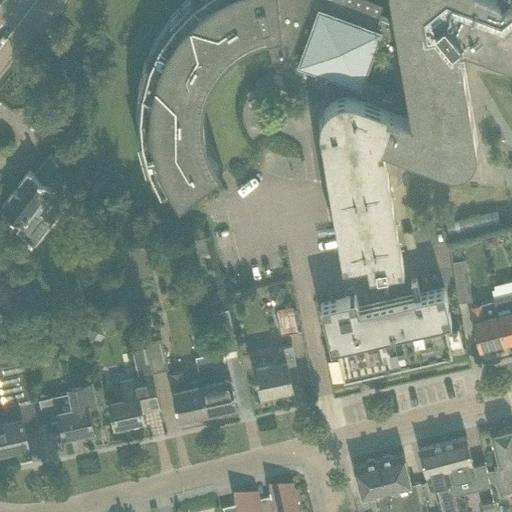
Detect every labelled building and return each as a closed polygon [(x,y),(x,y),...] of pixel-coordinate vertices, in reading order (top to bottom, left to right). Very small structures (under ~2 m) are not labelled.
[(186,0),(169,18),(155,38),(145,61),(137,90),(136,114),(138,139),(146,168),(156,192),(167,185),(178,199),(222,166),(220,164),(218,166),(217,163),(213,159),(211,154),(208,149),(206,144),(204,139),(203,136),(202,130),(201,124),(201,119),(201,116),(201,110),(201,105),(202,100),(203,95),(204,89),(205,87),(207,82),(209,77),(210,73),(212,71),(215,66),(218,61),(220,59),(224,55),(226,53),(228,51),(232,47),(236,43),(241,40),(246,37),(251,35),(256,33),(264,30),(274,69),(275,69),(284,73),(330,90),(331,87),(328,86),(333,74),(360,84),(379,32),(398,39),(394,17),(378,10),(380,4),(382,5),(383,3),(375,0),(186,0)] [(475,140),(461,58),(465,57),(469,55),(472,52),(474,49),(476,46),(511,59),(511,0),(391,0),(394,17),(398,39),(411,116),(393,109),(382,139),(383,142),(446,165),(449,166),(452,166),(454,166),(457,166),(460,165),(464,164),(468,161),(471,158),(474,154),(475,149),(476,145),(475,140)] [(403,262),(383,142),(382,139),(393,109),(357,95),(352,95),(348,95),(347,95),(342,96),(337,97),(334,99),(332,101),(331,102),(328,104),(326,106),(325,108),(323,110),(323,112),(322,113),(321,116),(320,119),(320,122),(320,125),(320,127),(320,130),(321,133),(342,259),(367,255),(369,268),(403,262)] [(29,169),(1,206),(16,219),(22,223),(29,213),(46,226),(75,188),(55,173),(63,163),(50,153),(35,174),(29,169)] [(472,299),(466,265),(452,267),(458,302),(472,299)] [(452,351),(444,320),(451,319),(444,288),(420,293),(416,279),(411,280),(414,295),(358,308),(355,295),(320,303),(330,347),(337,345),(344,376),(365,371),(364,365),(370,363),(371,370),(452,351)] [(491,284),(494,298),(511,293),(511,280),(511,279),(491,284)] [(511,294),(494,299),(505,341),(506,340),(507,344),(511,342),(511,294)] [(505,341),(494,299),(469,305),(473,320),(472,320),(479,347),(505,341)] [(276,308),(281,334),(296,331),(291,305),(276,308)] [(237,346),(227,308),(212,312),(221,350),(237,346)] [(86,322),(81,331),(89,335),(90,339),(98,339),(102,333),(98,325),(94,326),(86,322)] [(167,369),(164,353),(161,337),(145,341),(152,372),(167,369)] [(0,360),(21,356),(17,338),(0,341),(0,360)] [(295,363),(293,353),(291,344),(278,347),(280,360),(255,365),(252,351),(240,353),(243,368),(255,365),(256,373),(255,373),(255,377),(257,376),(261,393),(292,386),(287,365),(295,363)] [(160,406),(152,372),(146,346),(132,348),(138,375),(122,379),(126,395),(109,399),(110,405),(114,425),(144,418),(142,410),(159,407),(161,415),(162,414),(160,406)] [(226,360),(213,363),(212,356),(196,360),(200,379),(207,411),(210,411),(211,414),(223,411),(222,408),(237,405),(230,376),(229,376),(226,360)] [(8,419),(0,420),(0,449),(28,443),(24,424),(22,416),(21,416),(18,400),(16,400),(16,396),(29,393),(28,388),(24,372),(22,362),(11,364),(1,366),(3,376),(0,376),(0,387),(3,403),(4,403),(8,419)] [(207,411),(200,379),(184,382),(181,370),(169,372),(172,388),(171,388),(174,398),(178,418),(207,411)] [(50,396),(39,398),(41,406),(42,411),(46,431),(61,427),(63,435),(94,429),(89,409),(89,406),(97,404),(92,381),(83,383),(80,384),(69,386),(70,391),(64,392),(57,403),(52,404),(50,396)] [(511,460),(511,426),(490,432),(498,463),(494,464),(501,491),(511,487),(511,474),(509,461),(511,460)] [(476,474),(473,463),(466,436),(442,442),(451,475),(449,476),(454,494),(464,491),(461,477),(476,474)] [(451,475),(442,442),(419,448),(429,487),(436,485),(443,511),(458,511),(454,494),(449,476),(451,475)] [(420,506),(414,483),(412,484),(408,471),(403,452),(391,455),(388,453),(384,454),(382,458),(378,458),(392,511),(405,511),(405,510),(420,506)] [(392,511),(378,458),(375,459),(371,458),(367,459),(366,462),(353,465),(358,484),(362,498),(374,495),(378,511),(392,511)] [(293,495),(292,492),(288,493),(287,489),(275,492),(276,495),(268,497),(270,505),(259,508),(258,508),(258,511),(296,511),(296,508),(299,507),(296,495),(293,495)] [(258,511),(258,508),(259,508),(257,500),(253,501),(252,497),(240,500),(241,504),(233,505),(234,511),(222,511),(222,510),(221,511),(258,511)] [(495,511),(493,501),(482,503),(483,511),(495,511)]
